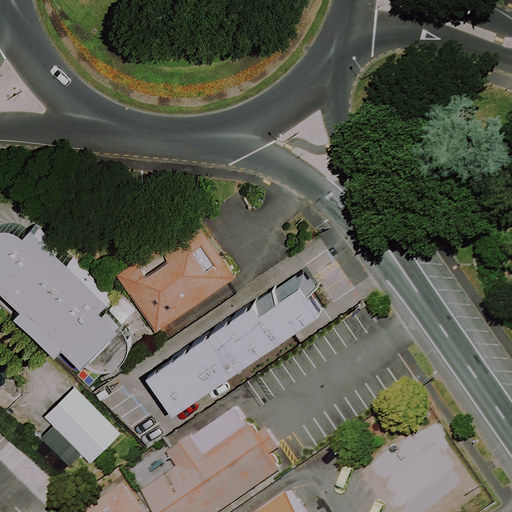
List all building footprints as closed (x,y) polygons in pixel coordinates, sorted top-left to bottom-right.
[(231,271),(193,217),(112,273),(151,327),(231,271)] [(0,288),(18,307),(14,312),(52,349),(57,344),(77,364),(84,369),(90,372),(99,372),(108,368),(114,363),(117,356),(118,348),(118,342),(114,334),(92,312),(102,302),(25,227),(15,237),(8,230),(3,228),(0,227),(0,288)] [(244,300),(140,373),(168,413),(313,312),(292,282),(251,311),(244,300)] [(66,385),(38,414),(84,459),(113,431),(66,385)] [(181,437),(161,451),(174,470),(138,495),(149,511),(210,511),(273,468),(241,423),(194,456),(181,437)] [(132,511),(114,485),(75,511),(132,511)] [(298,511),(283,490),(252,511),(298,511)]
